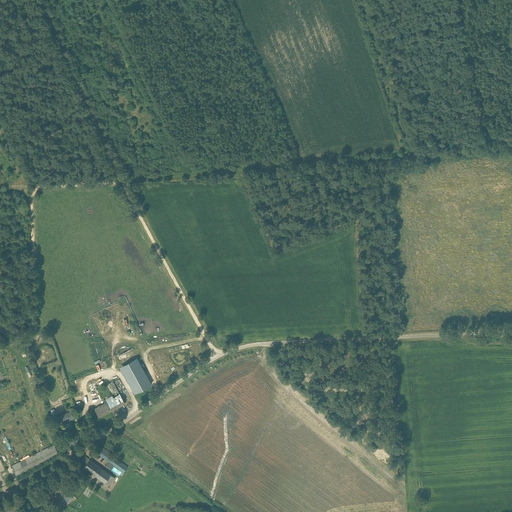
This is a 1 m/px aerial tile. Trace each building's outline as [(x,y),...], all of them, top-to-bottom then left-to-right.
[(146,375),(129,384),(134,393),(151,384),(146,375)] [(92,397),(99,395),(94,380),(87,382),(92,397)] [(81,394),(72,397),(76,409),(85,406),(81,394)] [(99,406),(95,408),(97,413),(99,417),(125,403),(120,394),(113,398),(112,396),(103,401),(104,403),(105,404),(100,407),(99,406)] [(51,417),(55,426),(60,424),(56,415),(54,409),(49,411),(51,417)] [(59,416),(61,423),(77,417),(74,410),(59,416)] [(77,425),(84,437),(87,436),(81,423),(77,425)] [(54,445),(11,466),(14,471),(16,475),(58,454),(56,449),(54,445)] [(97,453),(101,456),(109,462),(106,466),(111,470),(114,466),(123,473),(128,466),(105,449),(101,446),(97,453)] [(89,459),(84,467),(109,486),(115,478),(110,475),(89,459)] [(69,488),(67,484),(49,496),(57,508),(75,496),(72,492),(82,486),(79,481),(69,488)]
